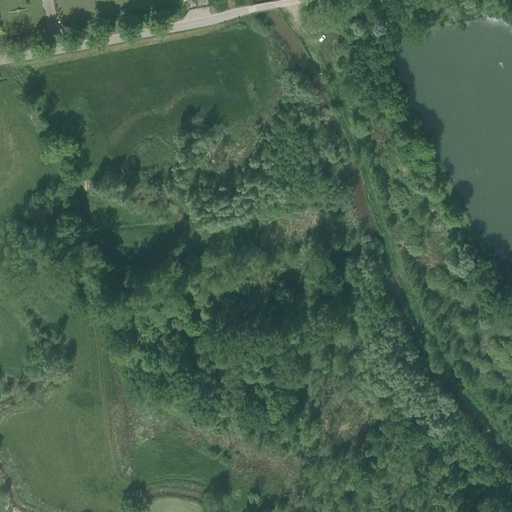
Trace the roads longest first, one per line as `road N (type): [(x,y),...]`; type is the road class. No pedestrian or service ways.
road 1 (track): [(230,511),(228,497),(212,483),(131,483),(110,464),(83,239),(82,162),(7,58)]
road 2 (track): [(511,444),(438,351),(408,291),(334,87),(293,1)]
road 3 (unclassified): [(0,60),(298,0)]
